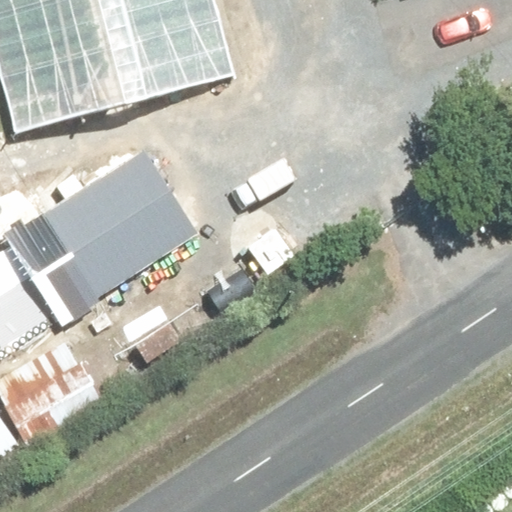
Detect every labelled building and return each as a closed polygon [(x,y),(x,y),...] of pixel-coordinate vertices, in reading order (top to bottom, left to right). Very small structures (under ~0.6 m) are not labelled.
[(185,0),(0,0),(0,171),(215,117),(185,0)] [(371,0),(377,19),(454,0),(371,0)] [(294,159),(282,135),(215,169),(241,220),(276,202),(262,176),(294,159)] [(112,182),(3,253),(64,344),(172,273),(112,182)] [(0,218),(0,246),(14,235),(0,218)] [(109,399),(73,340),(0,385),(0,407),(26,450),(109,399)]
